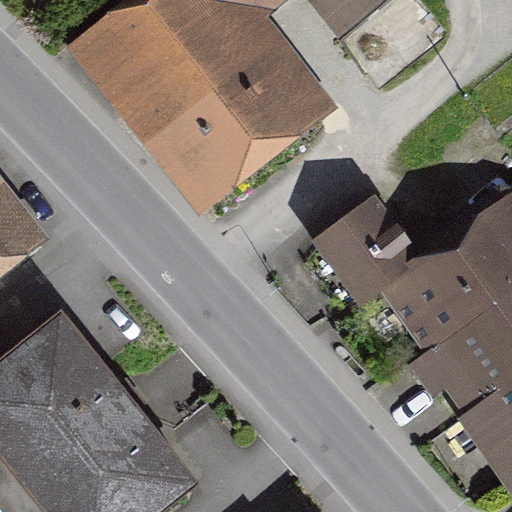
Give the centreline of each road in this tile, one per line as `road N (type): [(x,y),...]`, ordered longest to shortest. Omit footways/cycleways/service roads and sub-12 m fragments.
road 1 (secondary): [(0,87),(393,511)]
road 2 (unknown): [(506,17),(197,294)]
